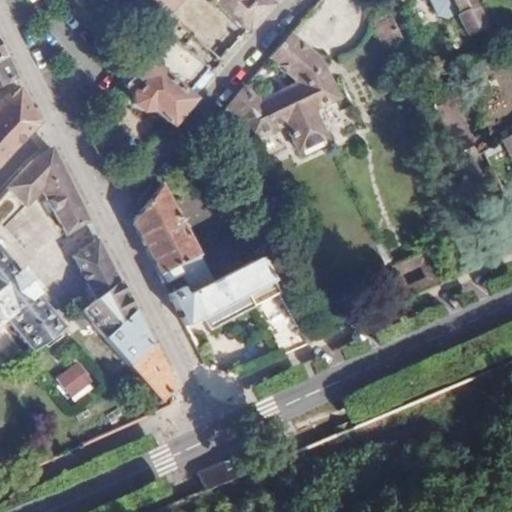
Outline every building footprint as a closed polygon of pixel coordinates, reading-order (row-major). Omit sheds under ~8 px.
[(271,6),(263,0),(150,0),(159,7),(174,20),(180,13),(179,5),(184,0),(212,0),(248,33),(271,6)] [(450,0),(427,0),(440,21),(456,13),(450,0)] [(450,0),(456,13),(469,38),(490,27),(476,0),(450,0)] [(403,48),(389,25),(377,31),(390,56),(403,48)] [(244,89),(227,109),(237,119),(248,142),(283,128),(296,157),(326,143),(314,114),(339,103),(321,61),(291,34),(270,59),(292,80),(295,87),(260,102),(244,89)] [(168,124),(190,99),(184,95),(204,72),(165,35),(151,64),(132,60),(117,82),(129,91),(126,98),(140,109),(148,108),(168,124)] [(0,87),(14,78),(2,58),(0,58),(0,87)] [(0,164),(35,127),(33,124),(36,119),(19,88),(11,98),(7,96),(0,102),(0,164)] [(314,114),(326,143),(329,149),(366,133),(350,98),(339,103),(314,114)] [(436,111),(453,147),(468,139),(450,104),(436,111)] [(93,113),(83,125),(90,138),(102,122),(93,113)] [(224,113),(208,131),(221,155),(233,150),(242,138),(234,122),(224,113)] [(456,155),(471,185),(492,175),(482,154),(477,144),(456,155)] [(32,164),(7,190),(25,209),(25,208),(40,193),(65,238),(88,225),(50,150),(32,164)] [(196,256),(159,187),(130,220),(159,274),(177,265),(193,296),(212,286),(196,256)] [(7,190),(0,196),(0,250),(35,218),(25,208),(25,209),(7,190)] [(374,248),(398,302),(437,285),(416,230),(374,248)] [(229,240),(196,256),(212,286),(245,269),(229,240)] [(72,256),(96,300),(118,283),(97,242),(72,256)] [(0,323),(5,319),(36,355),(64,330),(63,328),(0,252),(0,323)] [(279,296),(259,261),(245,269),(212,286),(193,296),(187,298),(182,287),(169,294),(194,343),(210,334),(209,332),(252,310),(279,296)] [(81,312),(103,338),(133,312),(118,283),(96,300),(81,312)] [(306,344),(279,296),(252,310),(276,357),(306,344)] [(103,338),(126,367),(152,345),(133,312),(103,338)] [(157,404),(173,392),(173,389),(167,379),(170,378),(152,345),(126,367),(157,404)] [(53,377),(70,405),(93,390),(76,363),(53,377)] [(350,427),(345,415),(330,422),(335,434),(350,427)] [(224,480),(261,464),(255,449),(197,473),(203,489),(224,480)]
